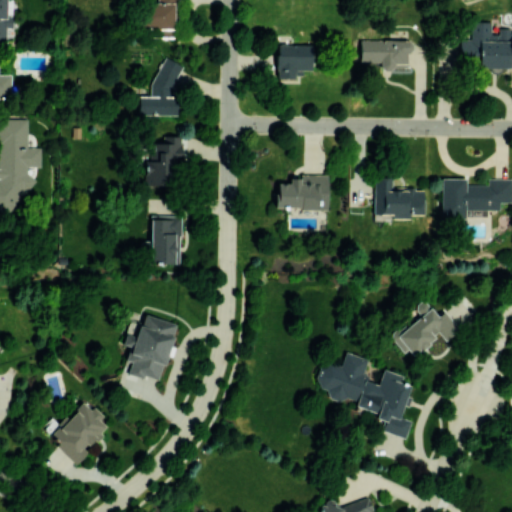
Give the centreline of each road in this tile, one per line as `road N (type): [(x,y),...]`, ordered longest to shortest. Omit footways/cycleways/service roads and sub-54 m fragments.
road 1 (residential): [(227,0),(216,351),(182,430),(100,511)]
road 2 (residential): [(226,124),(511,127)]
road 3 (residential): [(477,402),(427,511)]
